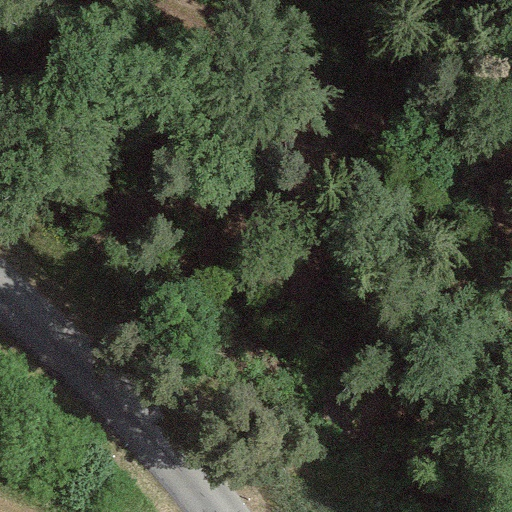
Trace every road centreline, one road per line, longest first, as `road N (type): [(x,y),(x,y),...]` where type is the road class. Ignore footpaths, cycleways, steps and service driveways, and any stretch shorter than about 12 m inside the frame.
road 1 (track): [(182,0),(340,84),(511,221)]
road 2 (tertiary): [(217,511),(131,412),(0,294)]
